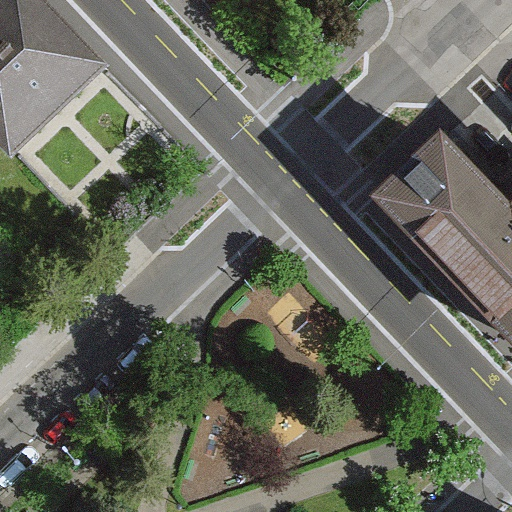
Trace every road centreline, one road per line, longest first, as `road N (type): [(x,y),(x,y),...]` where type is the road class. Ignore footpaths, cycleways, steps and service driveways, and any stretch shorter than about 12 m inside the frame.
road 1 (residential): [(0,443),(276,178)]
road 2 (residential): [(511,423),(276,178)]
road 3 (residential): [(276,178),(471,0)]
road 4 (residential): [(276,178),(105,0)]
